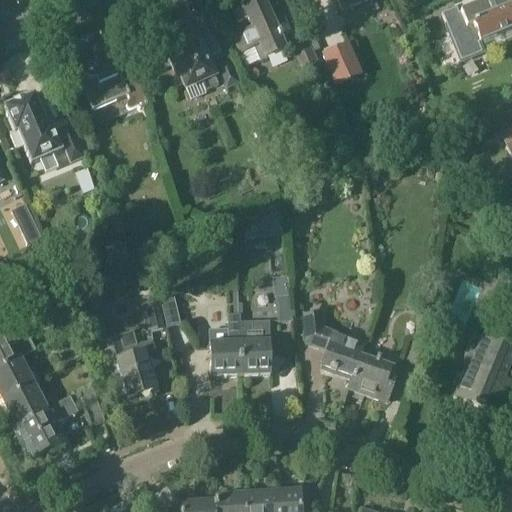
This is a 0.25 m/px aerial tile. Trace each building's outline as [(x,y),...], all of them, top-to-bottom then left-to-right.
[(260,62),(285,52),(280,40),(281,39),(279,34),(277,35),(267,10),(274,8),(270,0),(250,0),(232,8),(239,23),(247,19),(252,31),(233,39),(240,55),(254,49),(260,62)] [(447,14),(441,16),(460,62),(466,60),(482,53),(479,46),(480,45),(511,31),(511,0),(481,0),(477,2),(480,7),(461,15),(458,10),(447,14)] [(197,34),(194,26),(161,40),(142,48),(149,65),(165,59),(174,79),(177,78),(184,94),(201,87),(204,94),(218,88),(215,81),(217,80),(209,62),(214,60),(202,32),(197,34)] [(146,107),(137,84),(128,88),(107,41),(57,64),(63,79),(69,76),(73,84),(79,82),(93,114),(127,98),(129,102),(126,106),(126,108),(126,110),(126,111),(128,112),(130,112),(137,109),(138,110),(140,112),(142,112),(143,111),(145,110),(146,108),(146,107)] [(317,65),(307,41),(292,48),(302,71),(317,65)] [(361,78),(348,45),(321,56),(334,89),(361,78)] [(238,86),(229,63),(216,69),(226,91),(238,86)] [(13,106),(3,110),(14,135),(10,136),(16,151),(23,148),(31,166),(60,154),(59,151),(64,149),(71,165),(82,161),(69,128),(53,135),(50,129),(47,130),(33,98),(24,102),(23,101),(13,105),(13,106)] [(462,127),(450,132),(455,145),(467,140),(462,127)] [(511,133),(502,140),(511,157),(511,133)] [(476,141),(456,151),(462,163),(482,154),(476,141)] [(244,222),(246,238),(281,235),(279,210),(269,210),(270,220),(244,222)] [(148,261),(133,265),(134,269),(136,273),(140,275),(144,275),(151,273),(148,261)] [(6,288),(0,291),(0,305),(2,310),(14,304),(6,288)] [(61,293),(38,302),(43,314),(60,308),(66,305),(61,293)] [(293,323),(290,298),(274,300),(277,325),(293,323)] [(174,301),(162,303),(168,329),(167,329),(168,330),(180,327),(180,326),(174,301)] [(163,331),(157,304),(146,307),(147,311),(146,311),(152,333),(163,331)] [(64,319),(60,308),(43,314),(39,316),(44,327),(64,319)] [(417,313),(414,325),(423,327),(426,314),(417,313)] [(336,373),(352,379),(361,355),(364,347),(322,333),(321,315),(303,317),(306,346),(326,353),(320,368),(330,371),(330,373),(335,375),(336,373)] [(483,315),(477,330),(488,334),(494,320),(483,315)] [(210,381),(241,379),(239,325),(239,319),(227,319),(228,333),(223,333),(223,346),(209,346),(210,381)] [(268,344),(267,324),(239,325),(241,379),(270,378),(269,344),(268,344)] [(0,338),(0,370),(19,360),(13,349),(23,344),(17,331),(7,336),(6,335),(0,338)] [(511,349),(476,335),(470,351),(464,365),(468,366),(464,377),(464,378),(459,376),(455,387),(459,389),(454,400),(491,415),(497,400),(506,403),(511,387),(511,383),(505,380),(511,363),(511,349)] [(156,357),(152,343),(123,351),(120,338),(102,343),(112,378),(121,375),(128,401),(138,398),(142,403),(151,400),(152,394),(156,393),(147,360),(156,357)] [(361,355),(352,379),(348,391),(388,405),(399,373),(378,366),(379,362),(361,355)] [(0,370),(0,397),(3,402),(33,386),(19,360),(0,370)] [(3,402),(15,427),(44,412),(59,404),(54,395),(41,402),(33,386),(3,402)] [(93,426),(105,422),(93,387),(81,393),(93,426)] [(44,412),(15,427),(32,460),(63,444),(57,432),(63,425),(61,422),(77,415),(69,400),(59,405),(59,404),(44,412)] [(281,494),(270,495),(271,511),(299,511),(298,490),(280,492),(281,494)] [(271,511),(270,495),(244,496),(244,511),(271,511)] [(215,498),(215,503),(215,511),(244,511),(244,496),(215,498)] [(215,511),(215,503),(179,505),(179,511),(215,511)]
